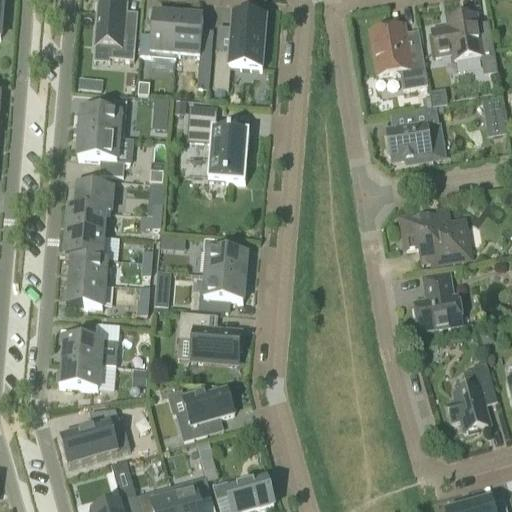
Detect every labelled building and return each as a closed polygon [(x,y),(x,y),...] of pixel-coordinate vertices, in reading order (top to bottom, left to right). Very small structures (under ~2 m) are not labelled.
[(98,6),(95,50),(99,51),(99,53),(110,54),(110,64),(134,66),(136,42),(123,41),(126,9),(98,6)] [(483,76),(497,74),(491,38),(479,40),(476,18),(447,23),(449,33),(431,36),(435,62),(453,59),(454,66),(481,61),(483,76)] [(175,60),(178,21),(153,19),(150,63),(175,65),(176,60),(175,60)] [(213,94),(229,95),(230,74),(263,77),(267,22),(232,19),(229,58),(216,57),(213,94)] [(203,23),(178,21),(175,60),(176,60),(199,62),(203,23)] [(402,95),(428,91),(421,48),(406,50),(403,30),(371,36),(378,80),(395,77),(400,80),(402,95)] [(80,84),(79,94),(90,95),(90,85),(80,84)] [(140,88),(139,92),(139,100),(148,100),(149,93),(149,88),(140,88)] [(442,96),(429,99),(431,114),(445,112),(442,96)] [(431,114),(429,99),(422,100),(425,115),(431,114)] [(506,139),(500,103),(482,106),(488,142),(506,139)] [(168,106),(155,104),(154,116),(167,117),(168,106)] [(126,118),(126,107),(115,106),(113,117),(83,115),(81,139),(119,142),(118,143),(123,144),(125,118),(126,118)] [(184,120),(185,107),(175,106),(174,119),(184,120)] [(211,148),(208,186),(245,189),(249,137),(214,134),(215,116),(217,116),(217,114),(189,112),(186,147),(188,147),(188,146),(211,148)] [(443,159),(438,129),(436,114),(408,119),(410,132),(387,136),(389,148),(386,152),(388,160),(391,162),(392,167),(431,161),(443,159)] [(119,142),(81,139),(79,164),(93,165),(92,179),(120,182),(120,179),(121,168),(117,167),(118,143),(119,142)] [(163,176),(151,175),(150,186),(162,187),(163,176)] [(76,190),(74,214),(74,215),(105,218),(105,219),(110,219),(110,218),(112,193),(76,190)] [(154,210),(153,222),(162,222),(163,211),(154,210)] [(74,215),(74,214),(69,214),(69,215),(67,238),(103,241),(105,219),(105,218),(74,215)] [(422,271),(438,268),(469,263),(463,227),(448,230),(446,217),(413,222),(403,236),(406,255),(419,253),(422,271)] [(162,222),(153,222),(152,234),(161,234),(162,222)] [(103,241),(67,238),(65,263),(70,264),(70,263),(101,266),(101,265),(103,241)] [(245,284),(247,259),(216,256),(217,245),(204,244),(203,255),(208,256),(206,280),(245,284)] [(143,269),(152,270),(153,258),(144,257),(143,269)] [(101,266),(70,263),(70,264),(67,287),(104,290),(106,266),(106,265),(101,265),(101,266)] [(152,270),(143,269),(142,281),(151,282),(152,270)] [(419,336),(461,330),(457,302),(452,303),(448,279),(423,283),(427,307),(415,309),(419,336)] [(245,284),(206,280),(204,304),(199,304),(198,315),(211,317),(212,306),(243,308),(245,284)] [(104,290),(67,287),(65,312),(102,315),(104,290)] [(141,293),(140,305),(149,306),(150,294),(141,293)] [(156,311),(169,312),(169,301),(156,301),(156,311)] [(155,323),(164,324),(165,313),(156,313),(155,323)] [(239,356),(242,356),(243,341),(240,341),(240,337),(210,335),(211,321),(181,318),(178,341),(193,343),(192,364),(238,368),(239,356)] [(63,343),(61,368),(100,371),(101,346),(105,347),(106,336),(95,335),(94,346),(63,343)] [(494,343),(492,336),(481,339),(484,350),(491,348),(494,343)] [(468,395),(452,399),(455,407),(447,409),(452,429),(460,427),(463,438),(491,430),(483,402),(495,398),(486,367),(473,370),(475,374),(463,377),(468,395)] [(100,371),(61,368),(59,393),(89,395),(88,406),(100,407),(101,396),(97,396),(100,371)] [(134,375),(133,390),(145,391),(146,376),(134,375)] [(186,416),(176,419),(184,446),(207,440),(204,428),(234,420),(232,413),(235,412),(232,400),(229,401),(227,396),(209,401),(207,394),(182,401),(186,416)] [(70,472),(118,458),(110,430),(119,428),(115,415),(89,418),(94,434),(61,443),(70,472)] [(197,450),(196,451),(200,463),(210,460),(207,448),(197,450)] [(246,482),(212,492),(216,506),(228,503),(230,511),(272,511),(274,511),(266,484),(248,489),(246,482)] [(171,493),(176,511),(201,511),(200,506),(211,503),(206,483),(171,493)] [(176,511),(171,493),(136,503),(139,511),(176,511)] [(123,511),(120,511),(139,511),(136,503),(136,501),(121,505),(123,511)]
